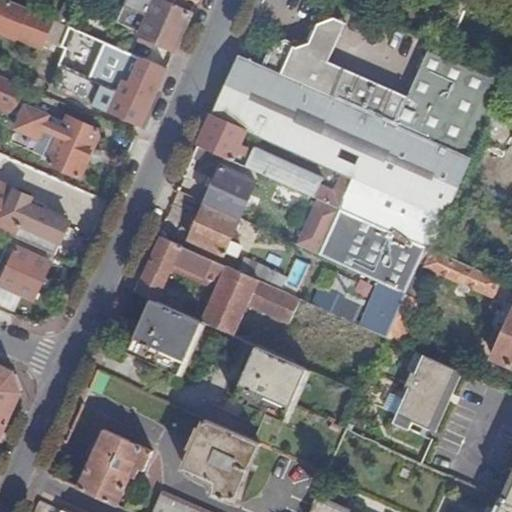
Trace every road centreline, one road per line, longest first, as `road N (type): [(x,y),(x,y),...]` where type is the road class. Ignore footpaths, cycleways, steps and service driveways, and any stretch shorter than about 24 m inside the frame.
road 1 (residential): [(70,366),(235,0)]
road 2 (residential): [(5,511),(70,366)]
